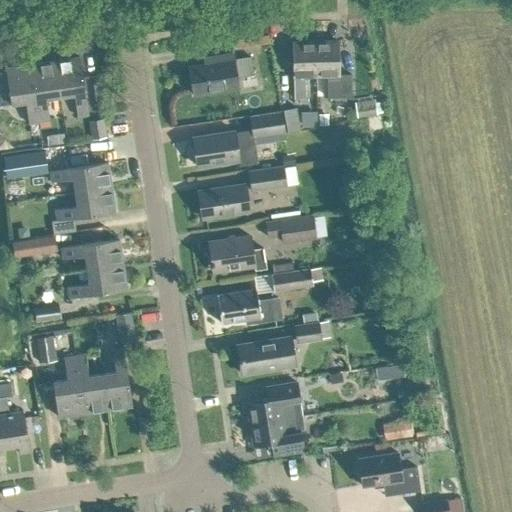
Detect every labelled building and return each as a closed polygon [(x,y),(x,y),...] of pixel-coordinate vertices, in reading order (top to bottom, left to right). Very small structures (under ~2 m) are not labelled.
[(238,45),(269,41),(269,33),(237,37),(238,45)] [(303,76),(314,75),(314,40),(292,41),(292,97),(303,97),(303,76)] [(314,40),(314,75),(325,75),(326,97),(350,96),(350,74),(337,74),(336,40),(314,40)] [(233,58),(232,53),(211,56),(212,62),(188,66),(192,94),(237,86),(236,76),(253,74),(250,56),(233,58)] [(54,60),(59,95),(73,93),(76,115),(87,114),(78,56),(54,60)] [(45,97),(59,95),(54,60),(29,63),(38,121),(48,119),(45,97)] [(28,122),(38,121),(29,63),(5,67),(5,70),(0,70),(0,104),(24,100),(28,122)] [(376,113),(374,98),(354,101),(356,116),(376,113)] [(287,131),(299,128),(295,106),(281,108),(287,131)] [(251,136),(285,130),(281,110),(247,116),(251,136)] [(315,126),(316,110),(301,110),(300,125),(315,126)] [(104,119),(88,121),(91,140),(107,137),(104,119)] [(249,140),(247,129),(233,131),(233,130),(191,136),(196,165),(237,158),(238,163),(256,160),(253,139),(249,140)] [(46,145),(63,143),(61,132),(44,134),(46,145)] [(44,150),(2,155),(5,176),(46,171),(44,150)] [(284,164),(294,163),(293,154),(282,156),(284,164)] [(75,191),(110,186),(106,161),(49,170),(50,181),(72,177),(75,191)] [(249,191),(286,186),(282,165),(246,170),(249,191)] [(200,218),(250,211),(246,180),(195,187),(200,218)] [(110,186),(75,191),(77,205),(55,209),(56,219),(114,211),(110,186)] [(270,219),(299,214),(298,208),(269,213),(270,219)] [(299,214),(270,219),(264,220),(267,236),(280,234),(282,242),(316,237),(316,236),(326,234),(323,213),(313,215),(312,212),(299,214)] [(28,225),(17,227),(18,239),(30,237),(28,225)] [(18,239),(11,240),(13,255),(55,249),(55,247),(52,233),(30,237),(18,239)] [(251,248),(249,234),(207,241),(212,270),(253,264),(254,269),(265,267),(262,247),(251,248)] [(86,268),(122,263),(118,238),(60,247),(62,257),(84,254),(86,268)] [(122,263),(86,268),(88,282),(66,285),(68,296),(125,287),(122,263)] [(271,291),(311,285),(311,278),(320,277),(318,266),(268,273),(271,291)] [(257,298),(255,287),(215,293),(220,322),(244,318),(245,323),(282,317),(278,295),(257,298)] [(59,318),(57,304),(33,307),(35,321),(59,318)] [(119,341),(136,338),(131,311),(114,314),(119,341)] [(295,341),(322,337),(318,319),(292,323),(295,341)] [(52,335),(35,337),(39,362),(56,359),(52,335)] [(241,372),(293,364),(289,335),(236,344),(241,372)] [(101,373),(106,408),(131,405),(122,347),(111,349),(115,371),(101,373)] [(106,408),(101,373),(87,375),(83,353),(73,355),(82,412),(106,408)] [(57,416),(82,412),(73,355),(63,356),(66,378),(52,380),(57,416)] [(388,379),(403,377),(401,364),(386,366),(388,379)] [(0,422),(4,446),(17,444),(18,452),(28,450),(22,410),(8,412),(5,395),(11,394),(9,381),(0,381),(0,422)] [(249,423),(301,414),(299,401),(296,381),(268,385),(270,397),(245,401),(249,423)] [(301,414),(249,423),(252,445),(271,442),(273,454),(302,450),(299,428),(303,428),(301,414)] [(393,437),(412,435),(409,415),(401,416),(402,420),(391,421),(393,437)] [(399,469),(397,452),(357,458),(361,485),(392,481),(394,494),(419,490),(416,467),(399,469)] [(422,511),(447,511),(445,500),(421,503),(422,511)]
